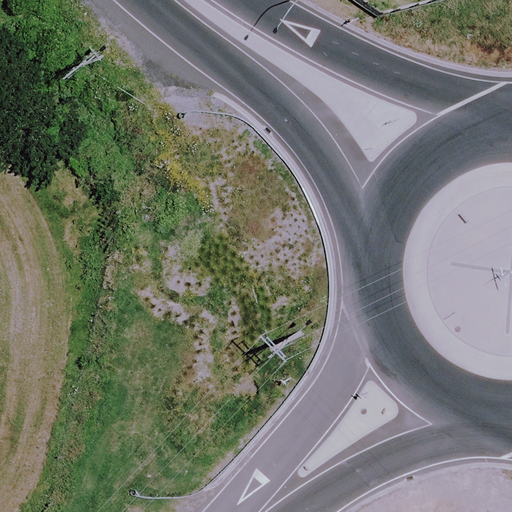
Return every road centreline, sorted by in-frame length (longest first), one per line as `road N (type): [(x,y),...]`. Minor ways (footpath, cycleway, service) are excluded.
road 1 (tertiary): [(198,0),(427,162)]
road 2 (tertiary): [(410,365),(385,327),(373,283),(377,237),(395,196),(427,162)]
road 3 (unclassified): [(266,511),(410,365)]
